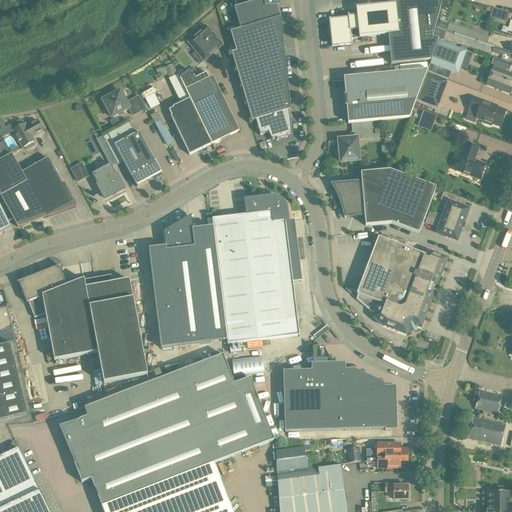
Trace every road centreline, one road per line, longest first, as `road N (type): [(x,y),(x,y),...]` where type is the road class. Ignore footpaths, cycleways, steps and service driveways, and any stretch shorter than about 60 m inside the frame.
road 1 (unclassified): [(0,265),(147,214),(239,165),(296,181)]
road 2 (unclassified): [(296,181),(314,211),(327,296),(343,327),(377,355),(450,384)]
road 3 (unclassified): [(296,181),(318,140),(306,0)]
road 4 (tertiary): [(450,384),(511,219)]
road 5 (tertiary): [(437,511),(450,384)]
